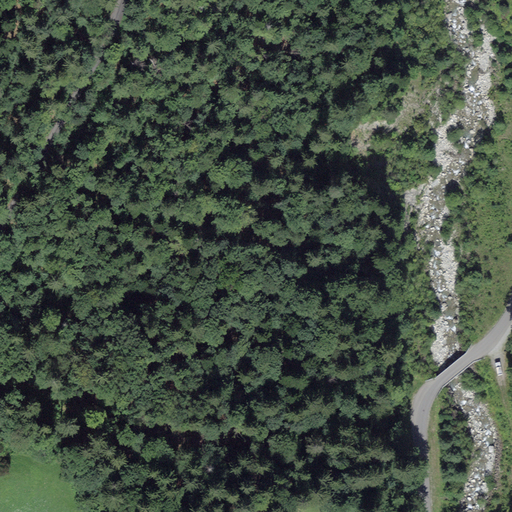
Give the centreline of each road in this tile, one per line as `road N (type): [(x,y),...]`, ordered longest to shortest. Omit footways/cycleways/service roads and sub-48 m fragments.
road 1 (track): [(119,0),(104,50),(0,225)]
road 2 (unclassified): [(428,511),(422,421),(433,389),(511,313)]
